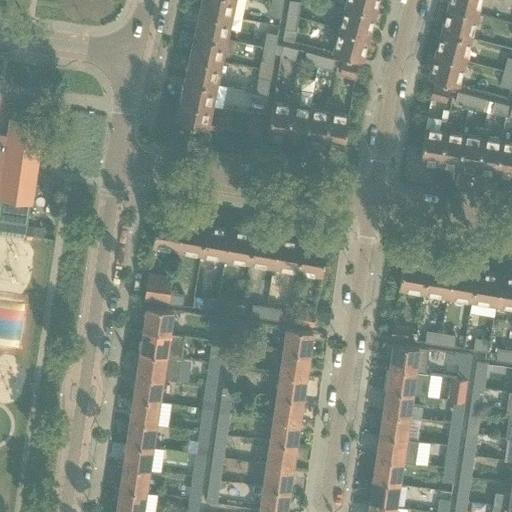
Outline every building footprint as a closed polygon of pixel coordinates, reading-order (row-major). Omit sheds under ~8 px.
[(201,0),(200,8),(229,14),(229,15),(241,18),(244,0),(201,0)] [(283,3),(271,0),(268,16),(281,18),(283,3)] [(288,0),(286,14),(297,17),(299,2),(288,0)] [(346,0),(345,5),(373,12),(376,0),(346,0)] [(448,0),(447,6),(476,14),(479,0),(448,0)] [(345,5),(339,28),(367,36),(373,12),(345,5)] [(447,6),(441,30),(470,37),(476,14),(447,6)] [(200,8),(195,30),(224,36),(229,14),(200,8)] [(284,28),(282,39),(293,41),(296,30),(295,30),(297,17),(286,14),(284,28)] [(367,36),(339,28),(333,52),(361,59),(367,36)] [(195,30),(190,52),(219,59),(222,49),(235,51),(237,39),(224,36),(195,30)] [(441,30),(435,53),(463,61),(470,37),(441,30)] [(264,32),(262,45),(275,47),(277,34),(264,32)] [(275,47),(262,45),(260,60),(272,62),(275,47)] [(282,46),(280,57),(294,61),(297,50),(282,46)] [(190,52),(186,74),(215,81),(219,59),(190,52)] [(302,61),(317,65),(319,56),(304,52),(302,61)] [(463,61),(435,53),(428,77),(457,85),(463,61)] [(319,56),(317,65),(330,69),(333,59),(319,56)] [(511,59),(507,58),(503,72),(511,74),(511,59)] [(339,72),(354,76),(357,65),(342,61),(339,72)] [(511,82),(511,74),(503,72),(499,86),(510,89),(511,82)] [(186,74),(181,96),(210,103),(215,81),(186,74)] [(257,78),(255,89),(267,92),(269,80),(257,78)] [(430,96),(445,101),(448,89),(433,85),(430,96)] [(267,92),(255,89),(252,106),(265,108),(267,92)] [(456,91),(454,102),(467,106),(470,95),(456,91)] [(266,134),(285,137),(292,96),(286,95),(285,104),(271,102),(266,134)] [(470,95),(467,106),(482,110),(485,99),(470,95)] [(210,103),(181,96),(176,119),(221,129),(223,117),(207,114),(210,103)] [(285,137),(304,140),(310,108),(297,106),(298,97),(292,96),(285,137)] [(304,140),(323,143),(330,102),(324,101),(322,110),(310,108),(304,140)] [(330,102),(323,143),(342,147),(348,115),(334,112),(335,103),(330,102)] [(493,102),(489,114),(503,118),(507,106),(493,102)] [(248,133),(259,135),(262,119),(251,117),(248,133)] [(0,134),(0,187),(1,187),(0,195),(0,231),(24,235),(24,230),(25,225),(40,123),(10,119),(8,135),(0,134)] [(419,160),(438,163),(445,121),(439,120),(438,130),(424,128),(419,160)] [(438,163),(457,166),(462,134),(449,132),(451,122),(445,121),(438,163)] [(457,166),(476,169),(483,128),(477,127),(475,136),(462,134),(457,166)] [(476,169),(495,172),(500,140),(487,138),(488,129),(483,128),(476,169)] [(495,172),(511,175),(511,142),(500,140),(495,172)] [(151,245),(176,249),(181,220),(156,216),(151,245)] [(176,249),(200,253),(205,224),(181,220),(176,249)] [(28,223),(27,231),(42,233),(43,225),(28,223)] [(200,253),(224,257),(229,228),(205,224),(200,253)] [(224,257),(248,261),(253,232),(229,228),(224,257)] [(248,261),(272,266),(277,237),(253,232),(248,261)] [(272,266),(296,270),(301,241),(277,237),(272,266)] [(301,241),(296,270),(321,274),(326,245),(301,241)] [(399,287),(423,291),(428,262),(403,258),(399,287)] [(423,291),(447,295),(452,267),(428,262),(423,291)] [(447,295),(471,299),(476,271),(452,267),(447,295)] [(471,299),(495,303),(500,275),(476,271),(471,299)] [(143,300),(167,303),(169,292),(171,276),(147,272),(143,300)] [(495,303),(511,306),(511,276),(500,275),(495,303)] [(169,292),(167,303),(181,305),(183,294),(169,292)] [(203,297),(201,308),(215,310),(215,309),(217,299),(203,297)] [(215,309),(215,310),(229,312),(231,301),(217,299),(215,309)] [(251,304),(250,315),(263,317),(265,306),(251,304)] [(146,306),(142,329),(168,333),(171,310),(146,306)] [(265,306),(263,317),(278,320),(280,309),(265,306)] [(288,322),(313,325),(314,314),(290,310),(288,322)] [(232,319),(230,334),(241,335),(243,320),(232,319)] [(213,325),(211,339),(222,341),(224,327),(213,325)] [(393,325),(391,336),(407,339),(408,327),(393,325)] [(285,327),(282,350),(308,354),(311,331),(285,327)] [(142,329),(139,352),(165,356),(177,357),(179,358),(183,335),(180,335),(168,333),(142,329)] [(426,330),(424,342),(439,344),(441,332),(426,330)] [(441,332),(439,344),(452,346),(454,334),(441,332)] [(474,338),(472,349),(485,351),(487,352),(489,340),(474,338)] [(211,339),(208,362),(219,364),(222,341),(211,339)] [(393,343),(390,366),(424,371),(428,348),(419,347),(413,346),(393,343)] [(228,345),(225,365),(234,367),(236,367),(239,346),(228,345)] [(495,358),(510,360),(511,350),(511,348),(497,346),(495,358)] [(282,350),(279,373),(304,377),(308,354),(282,350)] [(139,352),(136,375),(161,378),(176,381),(179,358),(177,357),(165,356),(139,352)] [(453,352),(452,361),(458,362),(457,370),(469,372),(471,355),(453,352)] [(208,362),(205,385),(216,387),(219,364),(208,362)] [(476,362),(474,376),(485,377),(487,363),(476,362)] [(225,365),(223,379),(234,380),(236,367),(234,367),(225,365)] [(390,366),(386,389),(412,393),(438,397),(441,376),(428,374),(429,373),(424,372),(424,371),(390,366)] [(279,373),(275,396),(301,400),(304,377),(279,373)] [(136,375),(132,397),(158,401),(161,378),(136,375)] [(450,376),(447,399),(464,402),(467,379),(450,376)] [(205,385),(203,398),(214,399),(216,387),(205,385)] [(386,389),(383,411),(409,415),(419,417),(421,406),(410,404),(412,393),(386,389)] [(471,393),(469,408),(480,409),(482,395),(471,393)] [(221,395),(218,411),(229,412),(232,397),(221,395)] [(275,396),(272,419),(298,422),(301,400),(275,396)] [(132,397),(129,420),(155,424),(158,401),(132,397)] [(452,406),(450,421),(461,423),(463,408),(452,406)] [(469,408),(467,422),(478,424),(480,409),(469,408)] [(229,412),(218,411),(217,424),(228,425),(229,412)] [(383,411),(380,434),(405,438),(409,415),(383,411)] [(200,416),(198,430),(209,432),(211,418),(200,416)] [(272,419),(269,441),(294,445),(298,422),(272,419)] [(129,420),(126,443),(151,447),(155,424),(129,420)] [(450,421),(447,435),(459,437),(461,423),(450,421)] [(198,430),(197,444),(207,445),(209,432),(198,430)] [(380,434),(376,457),(402,461),(414,463),(418,440),(405,438),(380,434)] [(214,439),(212,456),(223,458),(225,441),(214,439)] [(464,439),(462,454),(473,456),(475,441),(464,439)] [(269,441),(265,464),(291,468),(294,445),(269,441)] [(126,443),(122,466),(148,469),(151,447),(126,443)] [(445,457),(443,467),(454,469),(457,446),(447,444),(445,457)] [(462,454),(460,470),(471,472),(473,456),(462,454)] [(223,458),(212,456),(210,469),(221,470),(223,458)] [(376,457),(373,480),(399,484),(402,461),(376,457)] [(194,460),(191,476),(203,477),(205,461),(194,460)] [(265,464),(262,487),(288,490),(291,468),(265,464)] [(122,466),(119,488),(144,492),(148,469),(122,466)] [(454,469),(443,467),(441,482),(452,483),(454,469)] [(191,476),(190,488),(201,490),(203,477),(191,476)] [(373,480),(369,502),(395,506),(399,484),(373,480)] [(207,485),(205,501),(216,502),(218,486),(207,485)] [(457,486),(455,499),(466,501),(468,488),(458,486),(457,486)] [(494,492),(492,505),(509,507),(511,507),(511,486),(511,494),(494,492)] [(284,511),(288,490),(262,487),(258,510),(273,511),(284,511)] [(119,488),(115,511),(122,511),(141,511),(144,492),(119,488)] [(439,498),(436,511),(448,511),(450,500),(439,498)] [(455,499),(453,511),(464,511),(466,501),(455,499)] [(369,502),(368,511),(406,511),(407,508),(395,507),(395,506),(369,502)]
